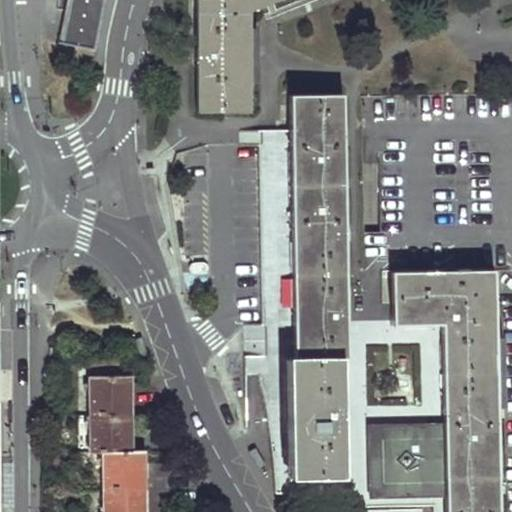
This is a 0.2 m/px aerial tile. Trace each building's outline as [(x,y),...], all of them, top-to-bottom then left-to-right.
[(102,0),(67,0),(59,43),(93,49),(102,0)] [(195,0),(197,111),(251,110),(250,9),(272,0),(195,0)] [(344,91),(289,92),(289,125),(291,353),(287,353),(341,355),(347,355),(346,318),(345,263),(344,91)] [(289,125),(268,126),(272,353),(287,353),(291,353),(289,125)] [(442,424),(368,425),(370,490),(370,495),(443,495),(443,511),(497,511),(492,269),(390,271),(391,322),(440,321),(442,424)] [(364,322),(364,317),(346,318),(347,355),(341,355),(345,490),(370,490),(368,425),(442,424),(440,321),(391,322),(364,322)] [(120,358),(90,360),(90,411),(132,410),(132,372),(119,373),(120,358)] [(339,363),(290,361),(285,361),(288,484),(343,483),(339,363)] [(132,410),(90,411),(90,449),(103,449),(133,448),(132,410)] [(133,448),(103,449),(103,485),(144,484),(143,448),(133,448)] [(7,508),(14,508),(14,463),(7,463),(4,463),(4,508),(7,508)] [(144,511),(144,484),(103,485),(103,511),(144,511)]
